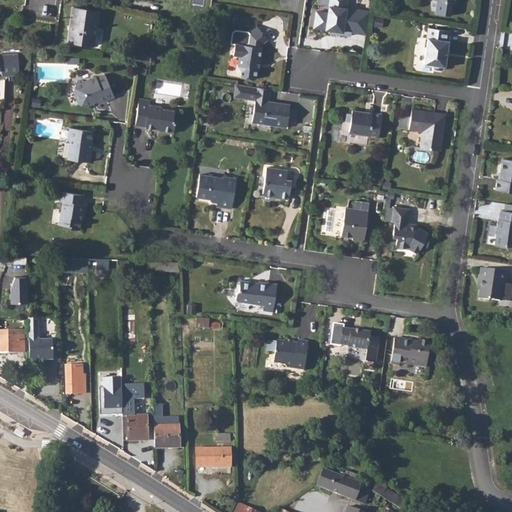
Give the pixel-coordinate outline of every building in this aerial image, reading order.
[(347,0),(330,0),(330,4),(328,13),(316,12),(314,28),(342,32),(342,34),(351,36),(351,32),(367,34),(370,12),(346,9),(347,0)] [(94,46),(99,11),(97,11),(88,9),(72,7),(67,42),(94,46)] [(383,19),(375,18),(374,26),(382,27),(383,19)] [(267,40),(256,25),(247,32),(236,30),(232,32),(231,43),(235,44),(233,55),(239,56),(237,66),(241,71),(240,77),(254,79),(257,77),(258,68),(257,68),(258,64),(260,61),(262,48),(261,47),(261,45),(267,40)] [(424,64),(433,65),(433,67),(434,69),(441,70),(443,69),(444,67),(445,67),(449,41),(448,41),(449,31),(428,28),(426,38),(427,38),(424,64)] [(0,70),(2,71),(19,69),(18,54),(0,55),(0,70)] [(114,97),(105,74),(96,78),(96,77),(81,82),(77,81),(73,91),(77,102),(79,104),(88,108),(91,101),(94,100),(95,102),(98,103),(114,97)] [(239,85),(237,96),(257,99),(254,120),(287,125),(287,123),(289,108),(289,106),(267,103),(269,89),(239,85)] [(41,99),(32,98),(31,106),(40,107),(41,99)] [(149,105),(150,100),(139,98),(135,125),(146,127),(145,128),(154,129),(156,128),(160,129),(160,131),(173,133),(175,123),(173,120),(174,111),(163,109),(161,106),(149,105)] [(298,109),(289,108),(287,123),(296,124),(298,109)] [(440,150),(446,114),(412,109),(410,116),(409,130),(422,132),(419,147),(440,150)] [(378,138),(381,114),(371,113),(371,115),(365,114),(365,112),(352,110),(351,114),(347,113),(346,121),(350,122),(349,132),(368,134),(368,137),(378,138)] [(397,128),(409,130),(410,116),(399,115),(397,128)] [(90,149),(93,131),(69,128),(68,139),(70,142),(67,159),(89,162),(91,150),(90,149)] [(266,146),(256,145),(255,153),(265,154),(266,146)] [(511,159),(502,158),(500,172),(501,172),(500,179),(497,179),(495,189),(511,191),(511,159)] [(286,179),(287,170),(266,167),(263,193),(265,196),(288,199),(291,180),(286,179)] [(232,209),(236,178),(224,176),(223,178),(199,174),(196,197),(209,199),(211,202),(214,200),(217,200),(216,206),(232,209)] [(392,221),(394,208),(389,208),(391,199),(393,199),(394,192),(389,191),(384,220),(392,221)] [(83,204),(84,195),(62,192),(61,201),(62,201),(59,225),(69,226),(71,229),(80,230),(82,213),(84,214),(85,204),(83,204)] [(364,239),(368,211),(345,207),(341,235),(353,237),(352,239),(361,241),(364,239)] [(409,209),(394,207),(394,208),(392,221),(392,222),(394,222),(393,234),(397,235),(395,246),(408,248),(417,253),(428,233),(416,227),(409,225),(409,224),(407,223),(409,209)] [(511,211),(504,211),(500,210),(499,219),(498,219),(494,245),(504,247),(505,245),(511,246),(511,211)] [(88,259),(58,258),(58,272),(69,272),(69,268),(88,269),(88,259)] [(178,262),(148,262),(148,271),(178,272),(178,262)] [(481,268),(479,280),(482,281),(480,288),(479,299),(488,300),(490,299),(500,301),(503,284),(506,284),(508,272),(481,268)] [(28,303),(27,277),(15,277),(12,286),(12,291),(10,291),(11,303),(28,303)] [(264,305),(264,306),(273,308),(277,284),(267,282),(267,283),(258,282),(258,284),(252,283),(252,282),(241,280),(239,291),(237,292),(236,299),(237,301),(264,305)] [(196,305),(188,304),(187,313),(195,313),(196,305)] [(28,316),(29,333),(38,333),(37,316),(28,316)] [(209,317),(196,317),(196,326),(209,326),(209,317)] [(369,337),(370,332),(343,328),(344,325),(333,323),(330,345),(341,346),(341,345),(348,346),(348,347),(366,350),(365,361),(376,363),(379,338),(369,337)] [(0,353),(25,353),(25,331),(0,330),(0,353)] [(38,333),(29,333),(29,365),(42,364),(42,360),(45,360),(53,360),(52,340),(41,340),(38,337),(38,333)] [(426,367),(430,342),(418,340),(418,341),(403,339),(395,337),(391,364),(399,365),(399,363),(426,367)] [(304,370),(308,341),(298,340),(297,345),(293,344),(294,341),(285,339),(284,341),(277,340),(277,341),(268,340),(266,351),(275,352),(273,363),(284,365),(286,367),(304,370)] [(77,366),(77,365),(66,366),(66,393),(85,393),(85,377),(82,377),(77,377),(77,366)] [(103,378),(103,388),(100,388),(101,414),(123,413),(122,387),(119,387),(119,377),(103,378)] [(123,383),(124,416),(128,416),(135,415),(134,399),(143,399),(143,383),(123,383)] [(154,424),(179,423),(179,416),(163,417),(163,405),(154,406),(154,424)] [(135,415),(128,416),(129,441),(148,440),(147,415),(135,415)] [(393,424),(384,422),(383,429),(392,431),(393,424)] [(154,424),(155,448),(180,448),(179,423),(154,424)] [(233,439),(233,431),(220,431),(219,440),(233,439)] [(230,449),(197,450),(198,469),(230,469),(230,449)] [(337,475),(323,469),(316,485),(331,491),(337,475)] [(343,477),(337,475),(331,491),(364,504),(370,487),(355,481),(358,475),(346,470),(343,477)] [(401,508),(406,501),(386,489),(387,487),(385,487),(387,484),(387,482),(387,481),(385,479),(384,479),(383,479),(381,480),(379,483),(377,482),(372,491),(401,508)] [(258,511),(237,502),(232,511),(258,511)]
